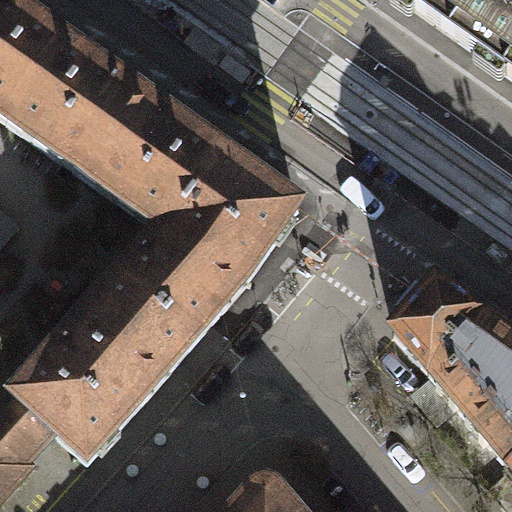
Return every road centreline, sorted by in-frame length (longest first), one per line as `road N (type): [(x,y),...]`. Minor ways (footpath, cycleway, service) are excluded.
road 1 (tertiary): [(106,0),(393,210)]
road 2 (tertiary): [(511,130),(328,0)]
road 3 (residential): [(142,511),(280,359)]
road 4 (residential): [(280,359),(413,511)]
road 5 (residential): [(280,359),(393,210)]
road 6 (tertiary): [(393,210),(511,293)]
